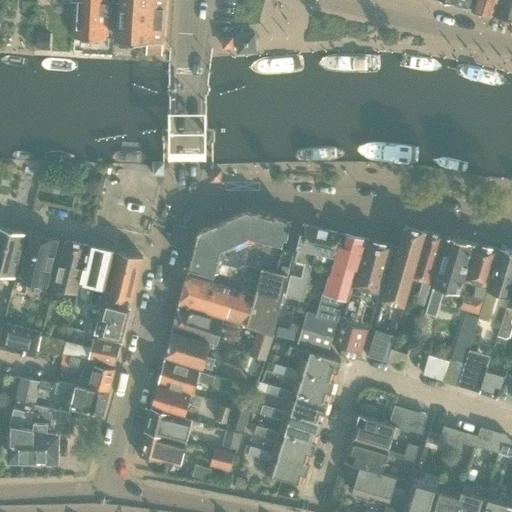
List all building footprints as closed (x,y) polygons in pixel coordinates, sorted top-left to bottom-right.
[(113,28),(115,2),(107,1),(106,0),(71,0),(72,0),(77,0),(74,37),(104,38),(105,28),(113,28)] [(120,0),(118,40),(146,41),(146,53),(162,54),(163,42),(165,0),(120,0)] [(492,14),(496,0),(474,0),(472,8),(492,14)] [(511,0),(497,0),(493,14),(511,18),(511,0)] [(50,32),(39,32),(38,49),(49,49),(50,32)] [(237,38),(238,52),(256,51),(255,33),(237,34),(237,38)] [(223,39),(223,47),(232,46),(231,38),(223,39)] [(164,174),(164,166),(153,166),(153,174),(164,174)] [(212,179),(220,179),(219,171),(211,171),(212,179)] [(232,266),(243,261),(261,265),(276,269),(281,247),(282,244),(285,245),(291,220),(247,209),(246,209),(222,220),(198,231),(188,268),(214,274),(215,269),(219,270),(230,273),(232,266)] [(318,251),(325,228),(303,223),(297,246),(298,246),(294,260),(304,262),(300,276),(290,274),(285,295),(303,299),(311,263),(315,251),(318,251)] [(0,272),(14,276),(25,232),(0,225),(0,272)] [(408,277),(422,229),(405,225),(383,299),(404,305),(412,278),(408,277)] [(311,263),(330,268),(334,269),(343,233),(325,228),(318,251),(315,251),(311,263)] [(429,285),(444,235),(422,229),(408,277),(412,278),(421,281),(415,301),(423,303),(424,303),(429,285)] [(57,239),(27,231),(13,289),(25,292),(28,282),(46,286),(57,239)] [(365,238),(343,233),(334,269),(330,268),(324,291),(317,314),(307,311),(298,341),(329,350),(331,343),(338,319),(340,313),(343,314),(348,298),(365,238)] [(444,235),(429,285),(432,286),(427,302),(439,305),(444,289),(459,292),(473,242),(444,235)] [(393,244),(365,238),(348,298),(343,314),(340,313),(338,319),(331,343),(359,351),(368,323),(355,319),(364,287),(380,292),(393,244)] [(88,244),(65,239),(53,287),(76,292),(88,244)] [(479,313),(483,299),(498,248),(473,242),(459,292),(456,301),(458,305),(458,306),(479,313)] [(106,287),(115,250),(89,245),(80,281),(94,284),(90,301),(102,304),(106,287)] [(261,265),(253,294),(246,324),(258,328),(273,333),(288,272),(293,250),(281,247),(276,269),(261,265)] [(511,251),(498,248),(483,299),(479,313),(478,317),(489,321),(497,292),(510,296),(511,290),(511,251)] [(117,251),(104,300),(130,306),(143,256),(117,251)] [(179,303),(201,310),(209,281),(187,274),(179,303)] [(209,281),(201,310),(223,317),(231,288),(209,281)] [(223,317),(246,324),(253,294),(231,288),(223,317)] [(511,293),(500,335),(506,337),(509,335),(511,325),(511,323),(511,321),(511,317),(511,293)] [(122,339),(130,306),(104,300),(99,317),(98,317),(94,332),(122,339)] [(216,344),(223,320),(178,307),(172,330),(216,344)] [(0,346),(36,354),(42,329),(4,320),(3,325),(0,336),(0,346)] [(297,327),(278,322),(274,335),(294,340),(297,327)] [(273,333),(258,328),(249,355),(264,359),(273,333)] [(389,362),(392,347),(390,347),(394,333),(375,328),(367,355),(389,362)] [(203,366),(209,342),(172,331),(165,354),(203,366)] [(60,353),(63,339),(41,334),(39,349),(60,353)] [(93,338),(91,346),(88,357),(88,358),(95,359),(115,364),(120,344),(93,338)] [(88,357),(91,346),(66,340),(63,352),(88,357)] [(301,357),(297,369),(334,380),(341,359),(304,348),(303,349),(290,345),(287,353),(301,357)] [(403,367),(405,359),(407,353),(392,347),(389,362),(403,367)] [(83,367),(79,384),(108,391),(114,369),(94,364),(95,359),(88,358),(81,357),(71,355),(68,364),(83,367)] [(459,385),(466,362),(453,358),(446,382),(459,385)] [(212,384),(215,375),(164,359),(158,382),(193,393),(197,380),(212,384)] [(295,378),(291,390),(328,401),(334,380),(297,369),(275,362),(273,371),(295,378)] [(482,394),(490,365),(487,364),(486,368),(466,362),(459,385),(478,391),(478,392),(482,394)] [(507,370),(490,365),(482,394),(497,399),(507,370)] [(34,403),(39,381),(21,376),(16,399),(34,403)] [(53,383),(40,380),(37,395),(50,398),(53,383)] [(108,391),(79,384),(75,383),(75,384),(57,380),(54,392),(72,395),(69,406),(102,414),(108,391)] [(288,398),(285,410),(322,421),(328,401),(291,390),(269,383),(258,380),(255,388),(288,398)] [(184,417),(190,394),(157,384),(151,407),(184,417)] [(34,409),(35,404),(16,399),(14,406),(9,424),(11,424),(11,456),(33,457),(33,427),(34,409)] [(243,430),(250,406),(234,401),(227,425),(243,430)] [(282,419),(278,431),(316,442),(322,421),(285,410),(263,403),(254,401),(251,409),(282,419)] [(232,406),(220,403),(216,419),(227,422),(232,406)] [(70,412),(50,407),(35,404),(34,409),(33,427),(33,457),(55,457),(56,432),(69,433),(70,412)] [(145,431),(186,441),(192,418),(184,417),(151,407),(145,431)] [(399,426),(388,423),(358,414),(351,437),(388,448),(392,436),(395,437),(399,426)] [(276,439),(272,451),(309,462),(316,442),(278,431),(256,424),(254,432),(276,439)] [(242,434),(227,429),(222,445),(237,449),(242,434)] [(489,438),(478,435),(475,445),(498,452),(503,433),(492,429),(489,438)] [(437,444),(440,434),(428,430),(425,440),(437,444)] [(180,465),(186,441),(145,431),(139,455),(158,460),(158,459),(180,465)] [(475,445),(478,435),(466,432),(463,442),(475,445)] [(511,435),(503,433),(498,452),(511,456),(511,435)] [(344,461),(353,464),(354,463),(385,473),(385,472),(388,462),(384,461),(388,448),(351,437),(344,461)] [(408,442),(405,454),(414,457),(418,445),(408,442)] [(309,462),(272,451),(250,444),(247,453),(270,460),(266,472),(303,484),(309,462)] [(232,469),(236,453),(217,448),(212,463),(232,469)] [(414,457),(405,454),(401,465),(411,468),(414,457)] [(354,463),(353,464),(351,472),(357,474),(352,491),(368,496),(369,493),(401,503),(404,493),(392,489),(397,476),(385,472),(385,473),(354,463)] [(212,468),(195,464),(192,475),(209,479),(212,468)] [(251,477),(241,474),(238,484),(248,487),(251,477)] [(429,511),(437,489),(424,485),(425,479),(415,476),(404,511),(429,511)] [(437,489),(429,511),(455,511),(461,489),(452,487),(454,482),(440,478),(437,489)] [(461,489),(455,511),(479,511),(485,496),(471,492),(473,486),(463,483),(461,489)] [(485,496),(479,511),(505,511),(509,497),(500,494),(498,500),(485,496)]
